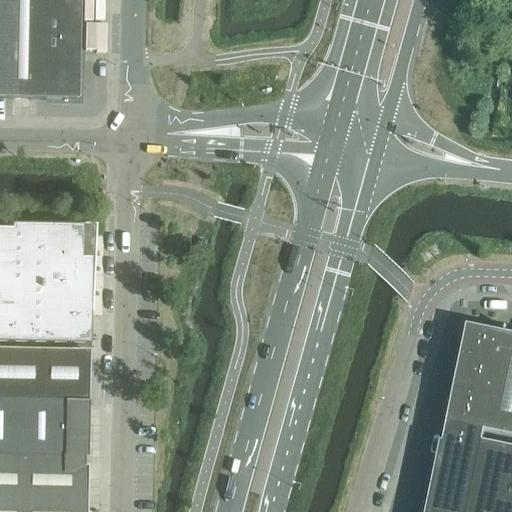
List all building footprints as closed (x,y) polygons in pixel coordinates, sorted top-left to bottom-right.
[(0,0),(0,100),(53,101),(78,102),(79,69),(80,0),(0,0)] [(0,232),(0,344),(90,346),(91,289),(81,289),(81,262),(72,261),(72,234),(0,232)] [(447,422),(445,435),(483,442),(485,433),(511,438),(511,339),(505,338),(507,329),(505,329),(503,338),(494,336),(495,333),(467,327),(466,331),(470,332),(452,422),(448,421),(447,421),(447,422)] [(0,511),(86,511),(87,470),(84,470),(85,462),(87,462),(89,354),(0,352),(0,511)] [(511,511),(511,448),(483,442),(445,435),(443,444),(441,444),(427,511),(511,511)]
